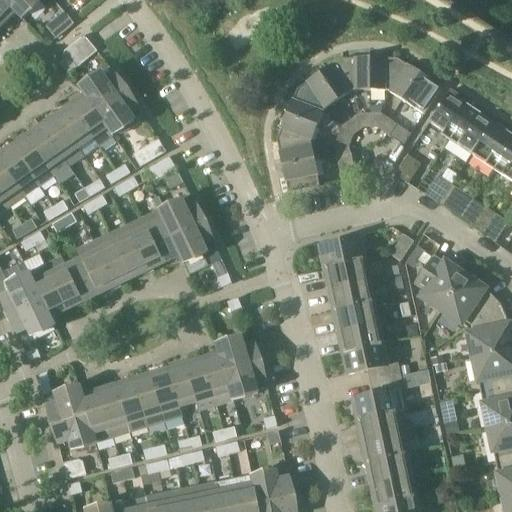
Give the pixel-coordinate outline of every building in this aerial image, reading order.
[(0,0),(0,22),(3,25),(15,13),(16,13),(3,0),(0,0)] [(3,0),(16,13),(15,13),(22,20),(42,0),(3,0)] [(48,28),(57,40),(75,25),(65,13),(48,28)] [(68,49),(78,61),(94,47),(84,36),(68,49)] [(397,59),(370,60),(370,91),(388,91),(397,59)] [(388,91),(403,101),(420,75),(397,59),(388,91)] [(352,91),(343,60),(320,75),(338,101),(352,91)] [(352,91),(370,91),(370,60),(343,60),(352,91)] [(85,96),(96,113),(127,91),(115,75),(106,81),(100,73),(79,88),(85,96)] [(323,111),(338,101),(320,75),(297,91),(323,111)] [(420,75),(403,101),(424,116),(442,89),(420,75)] [(129,126),(143,116),(138,108),(138,107),(127,91),(96,113),(113,137),(118,133),(122,135),(129,130),(129,126)] [(317,128),(323,111),(297,91),(287,116),(317,128)] [(441,135),(450,141),(472,109),(466,104),(463,102),(465,100),(451,91),(429,124),(443,133),(441,135)] [(85,96),(71,106),(99,147),(113,137),(96,113),(85,96)] [(71,106),(56,117),(78,149),(84,157),(99,147),(71,106)] [(478,113),(472,109),(450,141),(472,156),(494,123),(481,114),(478,112),(478,113)] [(364,129),(370,129),(370,114),(360,114),(360,115),(364,129)] [(381,114),(370,114),(370,129),(377,129),(381,114)] [(377,129),(382,132),(390,120),(381,114),(377,129)] [(360,115),(351,121),(359,132),(364,129),(360,115)] [(287,116),(277,142),(310,144),(317,128),(287,116)] [(56,117),(41,127),(64,160),(78,149),(56,117)] [(397,125),(390,120),(382,132),(389,137),(397,125)] [(354,136),(359,132),(351,121),(342,127),(354,136)] [(507,132),(494,123),(472,156),(494,170),(511,143),(511,135),(510,134),(510,133),(507,132)] [(41,127),(26,137),(49,170),(64,160),(41,127)] [(342,127),(338,136),(351,142),(354,136),(342,127)] [(349,148),(351,142),(338,136),(334,146),(349,148)] [(26,137),(12,148),(39,187),(54,177),(49,170),(26,137)] [(167,153),(160,141),(133,157),(140,169),(167,153)] [(314,162),(310,144),(277,142),(283,168),(314,162)] [(511,143),(494,170),(511,182),(511,143)] [(350,154),(349,148),(334,146),(337,157),(350,154)] [(12,148),(0,155),(0,162),(25,197),(31,207),(45,197),(38,188),(39,187),(12,148)] [(352,162),(350,154),(337,157),(338,165),(352,162)] [(394,176),(408,185),(422,165),(408,156),(394,176)] [(155,182),(176,170),(169,157),(148,170),(155,182)] [(0,162),(0,193),(10,208),(25,197),(0,162)] [(314,162),(283,168),(289,194),(320,187),(314,162)] [(125,166),(116,171),(121,180),(130,175),(125,166)] [(111,186),(121,180),(116,171),(106,177),(111,186)] [(426,197),(439,205),(452,185),(439,177),(426,197)] [(134,178),(124,184),(130,193),(139,187),(134,178)] [(100,181),(85,190),(90,198),(105,189),(100,181)] [(120,198),(130,193),(124,184),(115,190),(120,198)] [(465,194),(452,185),(439,205),(452,214),(465,194)] [(80,204),(90,198),(85,190),(75,195),(80,204)] [(0,193),(0,214),(10,208),(0,193)] [(163,221),(171,239),(205,223),(192,196),(158,212),(162,221),(163,221)] [(103,197),(93,202),(99,211),(108,206),(103,197)] [(63,202),(53,208),(59,217),(68,211),(63,202)] [(89,217),(99,211),(93,202),(83,208),(89,217)] [(469,226),(483,235),(496,215),(483,206),(469,226)] [(49,222),(59,217),(53,208),(44,213),(49,222)] [(142,219),(147,228),(164,264),(179,257),(180,257),(171,239),(163,221),(162,221),(158,212),(142,219)] [(67,229),(77,224),(72,215),(62,220),(67,229)] [(509,224),(496,215),(483,235),(496,244),(509,224)] [(164,264),(147,228),(142,219),(126,227),(131,236),(148,272),(164,264)] [(32,220),(22,226),(27,235),(37,229),(32,220)] [(58,235),(67,229),(62,220),(53,226),(58,235)] [(205,223),(171,239),(180,257),(179,257),(183,266),(207,254),(203,246),(213,241),(205,223)] [(18,240),(27,235),(22,226),(13,231),(18,240)] [(148,272),(131,236),(126,227),(110,235),(131,280),(148,272)] [(36,248),(46,242),(40,233),(31,239),(36,248)] [(131,280),(110,235),(94,242),(115,288),(131,280)] [(414,243),(404,236),(391,256),(401,263),(414,243)] [(21,244),(27,253),(36,248),(31,239),(21,244)] [(321,247),(325,269),(364,261),(360,239),(321,247)] [(115,288),(94,242),(76,251),(81,260),(82,260),(99,295),(115,288)] [(411,255),(420,262),(425,254),(426,253),(416,247),(411,255)] [(422,298),(441,311),(466,274),(455,266),(453,269),(434,256),(419,279),(430,286),(422,298)] [(49,275),(66,311),(83,303),(66,268),(61,258),(45,266),(50,275),(49,275)] [(81,260),(66,268),(83,303),(99,295),(82,260),(81,260)] [(325,269),(330,290),(369,282),(364,261),(325,269)] [(66,311),(49,275),(50,275),(45,266),(45,265),(29,273),(30,274),(29,274),(42,301),(50,319),(51,318),(66,311)] [(387,278),(399,276),(397,267),(385,270),(387,278)] [(0,298),(0,299),(8,317),(42,301),(29,274),(7,285),(0,270),(0,298)] [(478,282),(466,274),(441,311),(466,329),(501,306),(492,297),(485,290),(476,284),(478,282)] [(217,279),(221,289),(232,285),(228,275),(217,279)] [(395,291),(404,290),(401,278),(393,279),(395,291)] [(330,290),(334,312),(373,303),(369,282),(330,290)] [(227,303),(231,313),(242,309),(238,299),(227,303)] [(50,319),(42,301),(8,317),(17,335),(27,330),(31,339),(55,327),(51,318),(50,319)] [(378,324),(373,303),(334,312),(339,333),(378,324)] [(408,303),(399,305),(402,318),(411,316),(408,303)] [(506,317),(501,306),(466,329),(473,358),(511,350),(511,335),(511,336),(509,326),(506,317)] [(382,345),(378,324),(339,333),(344,354),(382,345)] [(416,326),(410,327),(407,333),(408,338),(418,336),(416,326)] [(219,355),(225,374),(260,363),(255,344),(244,347),(241,338),(216,346),(219,355)] [(387,366),(382,345),(344,354),(348,376),(368,372),(371,383),(401,377),(398,364),(387,366)] [(37,349),(26,354),(30,364),(41,359),(37,349)] [(511,350),(473,358),(480,394),(511,386),(511,350)] [(219,355),(202,360),(217,408),(233,403),(233,402),(230,393),(231,393),(225,374),(219,355)] [(432,361),(433,367),(443,365),(442,359),(432,361)] [(202,360),(185,365),(197,403),(195,404),(199,414),(217,408),(202,360)] [(266,382),(260,363),(225,374),(231,393),(230,393),(233,402),(258,395),(255,385),(266,382)] [(185,365),(168,371),(179,408),(195,404),(197,403),(185,365)] [(409,366),(401,368),(402,376),(410,374),(409,366)] [(168,371),(151,376),(165,424),(183,419),(179,408),(168,371)] [(51,383),(47,373),(35,377),(39,388),(51,383)] [(145,419),(143,419),(147,430),(165,424),(151,376),(133,381),(145,419)] [(412,376),(404,378),(406,390),(414,388),(412,376)] [(358,422),(397,413),(405,412),(400,391),(404,390),(401,377),(371,383),(373,395),(353,400),(358,422)] [(147,430),(143,419),(145,419),(133,381),(116,386),(128,424),(131,434),(147,430)] [(116,386),(99,392),(114,440),(131,434),(128,424),(116,386)] [(511,386),(480,394),(488,429),(511,423),(511,386)] [(52,426),(88,416),(82,397),(80,387),(54,395),(57,404),(46,408),(52,426)] [(82,397),(88,416),(93,435),(94,434),(97,444),(114,440),(99,392),(82,397)] [(401,434),(397,413),(358,422),(363,443),(401,434)] [(93,435),(88,416),(52,426),(58,445),(69,442),(72,451),(97,444),(94,434),(93,435)] [(263,420),(266,431),(278,428),(275,417),(263,420)] [(445,429),(447,438),(459,435),(456,422),(444,425),(445,429)] [(511,423),(488,429),(496,464),(511,460),(511,423)] [(238,438),(235,428),(224,431),(226,441),(238,438)] [(226,441),(224,431),(214,434),(216,443),(226,441)] [(270,446),(281,443),(279,433),(267,436),(270,446)] [(406,456),(401,434),(363,443),(367,464),(406,456)] [(189,440),(191,450),(203,447),(200,437),(189,440)] [(181,452),(191,450),(189,440),(179,442),(181,452)] [(229,456),(240,453),(237,443),(227,446),(229,456)] [(168,456),(165,446),(154,449),(156,459),(168,456)] [(227,446),(216,449),(218,459),(229,456),(227,446)] [(156,459),(154,449),(144,451),(146,461),(156,459)] [(205,462),(202,452),(192,455),(194,465),(205,462)] [(119,458),(121,468),(133,465),(130,455),(119,458)] [(194,465),(192,455),(181,458),(183,468),(194,465)] [(367,464),(372,485),(410,477),(406,456),(367,464)] [(455,473),(466,471),(463,457),(452,459),(455,473)] [(111,470),(121,468),(119,458),(109,460),(111,470)] [(79,460),(63,464),(67,481),(86,476),(83,463),(79,460)] [(511,460),(496,464),(503,499),(511,497),(511,460)] [(170,471),(167,461),(157,464),(159,474),(170,471)] [(159,474),(157,464),(146,466),(148,476),(159,474)] [(124,483),(135,480),(132,470),(122,472),(124,483)] [(254,486),(258,506),(294,498),(290,479),(279,481),(277,471),(251,477),(253,486),(254,486)] [(113,485),(124,483),(122,472),(111,475),(113,485)] [(254,486),(253,486),(251,477),(251,476),(234,480),(236,490),(240,511),(258,511),(258,506),(254,486)] [(415,498),(410,477),(372,485),(376,506),(415,498)] [(240,511),(236,490),(234,480),(216,484),(218,493),(222,511),(240,511)] [(83,494),(80,483),(68,486),(71,497),(83,494)] [(222,511),(218,493),(216,484),(199,487),(201,497),(203,511),(222,511)] [(203,511),(201,497),(199,487),(181,491),(185,511),(203,511)] [(163,495),(165,504),(167,511),(185,511),(181,491),(163,495)] [(163,495),(146,498),(148,511),(167,511),(165,504),(163,495)] [(511,511),(511,497),(503,499),(505,511),(511,511)] [(128,502),(130,511),(148,511),(146,498),(128,502)] [(296,511),(294,498),(258,506),(258,511),(296,511)] [(418,511),(415,498),(376,506),(377,511),(418,511)] [(130,511),(128,502),(111,505),(111,506),(112,511),(130,511)]
